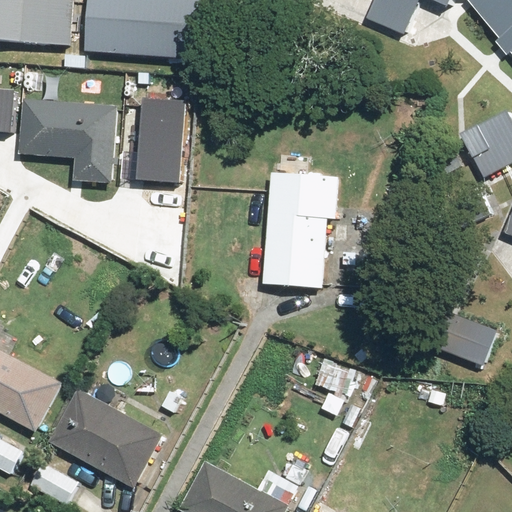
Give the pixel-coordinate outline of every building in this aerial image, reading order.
[(0,0),(0,31),(70,35),(71,0),(0,0)] [(208,0),(95,0),(94,39),(207,44),(208,0)] [(425,4),(416,0),(370,0),(362,20),(409,40),(425,4)] [(459,0),(431,0),(455,11),(459,0)] [(511,0),(476,0),(474,2),(511,44),(511,0)] [(0,141),(23,144),(28,103),(0,100),(0,141)] [(124,106),(31,103),(29,155),(84,157),(83,182),(122,183),(124,106)] [(159,109),(159,189),(200,189),(201,109),(159,109)] [(350,156),(272,153),(267,287),(345,290),(350,156)] [(511,196),(497,231),(511,237),(511,196)] [(509,322),(461,305),(445,350),(493,367),(509,322)] [(71,387),(0,347),(0,408),(45,433),(71,387)] [(171,435),(85,391),(58,444),(144,488),(171,435)] [(26,452),(0,436),(0,467),(13,475),(26,452)] [(297,511),(301,505),(209,460),(183,511),(185,511),(297,511)] [(85,482),(57,467),(45,491),(73,505),(85,482)]
